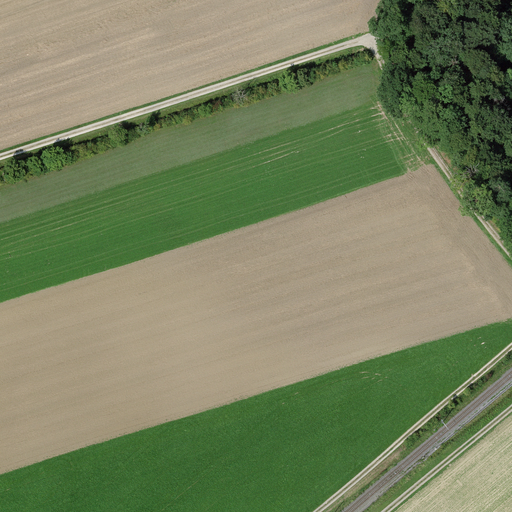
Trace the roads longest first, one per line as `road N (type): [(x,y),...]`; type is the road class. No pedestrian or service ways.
road 1 (track): [(0,158),(374,37),(401,0)]
road 2 (track): [(374,37),(431,150),(511,253)]
road 3 (track): [(511,346),(319,511)]
road 4 (track): [(383,511),(511,403)]
